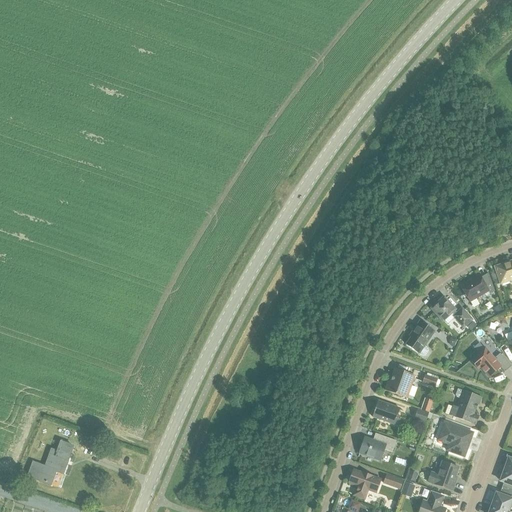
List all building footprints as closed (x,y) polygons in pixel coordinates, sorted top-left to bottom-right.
[(511,280),(511,261),(495,267),(501,284),(511,280)] [(495,292),(489,273),(481,278),(479,274),(460,286),(470,303),(489,292),(490,294),(495,292)] [(458,314),(444,299),(433,309),(443,320),(451,313),(464,327),(472,320),(462,310),(458,314)] [(414,333),(406,345),(419,354),(420,354),(421,355),(423,356),(426,356),(428,352),(429,351),(428,349),(427,347),(425,346),(435,331),(420,321),(412,332),(414,333)] [(468,328),(471,331),(477,326),(474,322),(468,328)] [(480,367),(489,378),(501,368),(505,372),(511,366),(500,354),(494,359),(485,348),(470,361),(478,369),(480,367)] [(403,397),(407,399),(415,376),(395,369),(390,382),(388,382),(385,391),(396,395),(397,397),(401,398),(403,397)] [(422,383),(435,388),(438,380),(425,375),(422,383)] [(453,407),(449,406),(446,414),(450,415),(450,416),(471,423),(476,425),(479,417),(474,415),(477,405),(478,405),(481,397),(458,389),(456,395),(457,397),(460,399),(457,407),(454,406),(453,407)] [(425,399),(421,410),(429,413),(433,401),(425,399)] [(372,417),(394,425),(400,409),(378,401),(372,417)] [(414,419),(426,423),(429,414),(417,410),(414,419)] [(449,451),(464,457),(473,433),(444,423),(438,440),(451,445),(449,451)] [(392,453),(396,441),(380,435),(378,443),(365,438),(360,454),(380,461),(384,450),(392,453)] [(33,463),(28,477),(51,485),(56,472),(63,474),(67,465),(65,464),(66,460),(68,461),(73,447),(61,442),(58,452),(52,450),(45,467),(33,463)] [(454,481),(459,468),(443,462),(438,475),(431,473),(428,482),(452,491),(456,482),(454,481)] [(376,493),(381,480),(373,477),(362,473),(354,470),(349,483),(357,486),(356,488),(355,488),(353,493),(354,494),(354,496),(365,500),(368,490),(376,493)] [(504,483),(502,489),(511,492),(511,472),(505,470),(500,481),(504,483)] [(410,472),(408,479),(414,482),(417,474),(410,472)] [(384,483),(400,489),(403,482),(387,476),(384,483)] [(496,493),(492,505),(509,511),(511,505),(511,492),(502,489),(500,494),(496,493)] [(431,492),(428,503),(424,501),(419,511),(444,511),(446,509),(440,507),(444,497),(431,492)] [(361,499),(348,508),(350,511),(358,511),(366,507),(361,499)]
